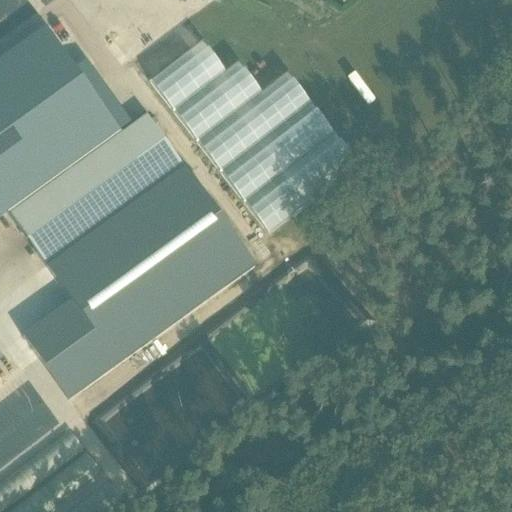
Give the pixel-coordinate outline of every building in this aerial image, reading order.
[(111,0),(107,10),(129,19),(137,0),(111,0)] [(343,0),(352,10),(363,0),(343,0)] [(105,40),(120,28),(104,9),(90,20),(105,40)] [(47,32),(0,65),(0,220),(8,214),(10,217),(121,135),(100,106),(90,92),(47,32)] [(201,45),(150,84),(268,237),(357,168),(286,76),(261,96),(237,65),(225,75),(201,45)] [(121,135),(10,217),(72,301),(23,337),(68,398),(254,266),(146,118),(121,135)] [(42,459),(0,490),(0,511),(61,511),(66,508),(79,509),(81,507),(117,509),(122,505),(123,494),(95,458),(96,458),(75,430),(65,438),(63,438),(42,453),(42,459)]
